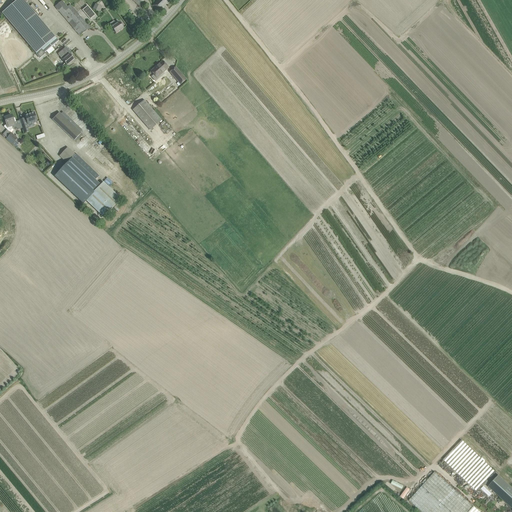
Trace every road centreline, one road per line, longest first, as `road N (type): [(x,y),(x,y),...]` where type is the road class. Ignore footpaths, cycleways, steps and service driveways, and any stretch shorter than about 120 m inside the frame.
road 1 (track): [(511,292),(415,254),(226,0)]
road 2 (track): [(233,439),(278,379),(396,285),(418,256)]
road 3 (unclassified): [(0,102),(89,77),(181,0)]
